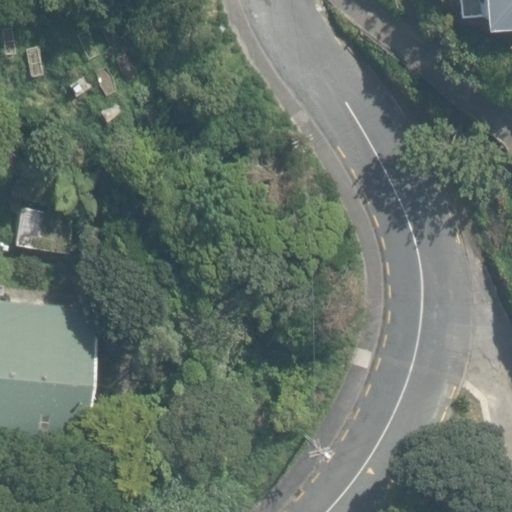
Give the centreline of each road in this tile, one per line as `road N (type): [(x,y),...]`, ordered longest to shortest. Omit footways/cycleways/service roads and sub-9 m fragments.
road 1 (residential): [(288,0),(430,276),(421,349)]
road 2 (residential): [(421,349),(413,391),(322,511)]
